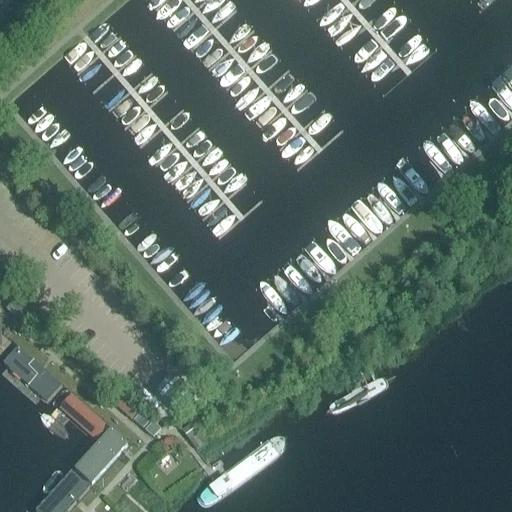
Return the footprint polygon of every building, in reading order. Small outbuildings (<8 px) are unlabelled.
[(27,312),(15,302),(6,311),(18,322),(20,321),(27,312)] [(0,357),(12,344),(0,334),(0,357)] [(56,337),(56,338),(49,345),(54,350),(59,354),(61,353),(66,357),(71,351),(66,347),(67,346),(56,337)] [(50,398),(59,388),(18,351),(9,362),(50,398)] [(161,389),(185,410),(201,391),(177,371),(161,389)] [(59,409),(98,443),(108,431),(69,397),(59,409)] [(113,404),(125,415),(132,408),(120,397),(113,404)] [(138,413),(132,408),(125,415),(131,420),(138,413)] [(143,431),(150,423),(141,415),(134,423),(143,431)] [(153,440),(154,439),(160,431),(152,424),(145,433),(146,433),(153,440)] [(206,446),(198,436),(192,427),(182,434),(183,435),(197,453),(206,446)] [(98,482),(130,447),(117,436),(85,471),(98,482)] [(194,504),(196,506),(200,511),(215,511),(291,452),(279,437),(194,504)] [(45,511),(71,511),(90,491),(76,478),(45,511)]
